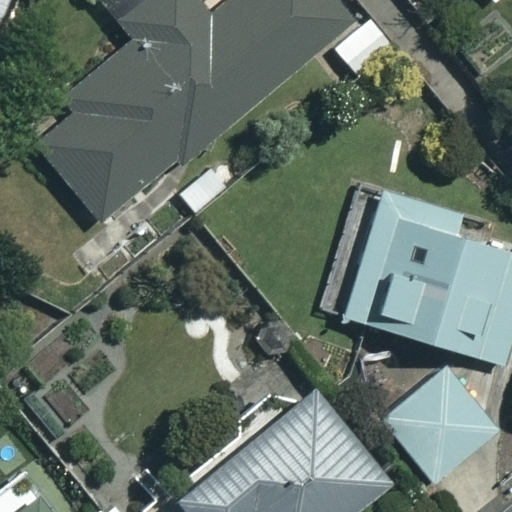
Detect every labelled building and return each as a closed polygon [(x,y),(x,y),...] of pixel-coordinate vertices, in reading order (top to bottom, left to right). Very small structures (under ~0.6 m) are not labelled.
[(350,25),(328,0),(220,0),(205,13),(194,0),(89,0),(124,42),(54,99),(63,110),(23,143),(87,220),(161,160),(171,173),(350,25)] [(494,363),(511,300),(511,254),(487,247),(493,228),(350,186),(314,312),(494,363)] [(493,428),(440,366),(377,420),(430,482),(493,428)] [(334,511),(371,483),(294,389),(160,498),(171,511),(334,511)] [(30,511),(20,496),(0,510),(0,511),(30,511)]
